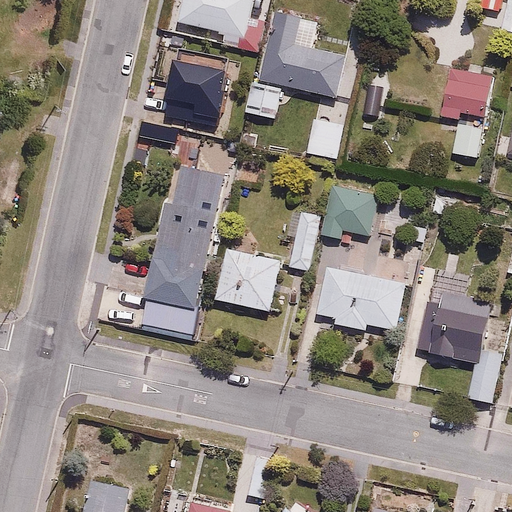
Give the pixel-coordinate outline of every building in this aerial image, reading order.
[(255,0),(182,0),(178,19),(238,34),(235,43),(261,49),(268,21),(251,17),(255,0)] [(511,28),(511,0),(504,0),(500,26),(511,28)] [(255,76),(284,83),(338,96),(348,54),(294,41),(301,13),(272,6),(268,21),(261,49),(255,76)] [(493,75),(443,66),(434,118),(458,122),(453,150),(478,155),(493,75)] [(284,83),(255,76),(247,111),(276,118),(284,83)] [(347,121),(315,115),(309,152),(341,158),(347,121)] [(511,137),(503,136),(500,152),(511,154),(511,137)] [(0,196),(9,199),(19,160),(0,155),(0,196)] [(192,334),(227,163),(205,158),(203,166),(172,160),(138,323),(192,334)] [(370,233),(377,191),(331,183),(322,234),(342,237),(343,229),(370,233)] [(311,269),(321,213),(297,209),(287,265),(311,269)] [(273,309),(281,259),(226,249),(218,300),(273,309)] [(324,267),(317,314),(335,317),(334,324),(366,329),(367,322),(399,327),(406,281),(324,267)] [(494,402),(504,352),(484,348),(494,297),(429,284),(416,349),(475,361),(468,397),(494,402)] [(125,511),(131,484),(91,476),(84,511),(125,511)] [(230,511),(231,508),(191,500),(188,511),(230,511)]
